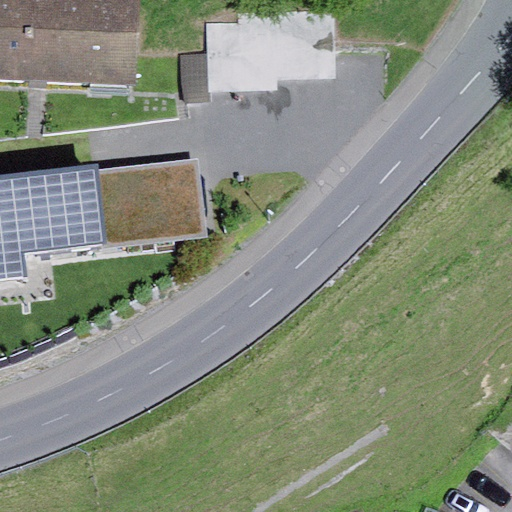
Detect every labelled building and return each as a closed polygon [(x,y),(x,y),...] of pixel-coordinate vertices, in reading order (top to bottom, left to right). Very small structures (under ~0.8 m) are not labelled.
[(0,0),(0,86),(137,92),(141,1),(128,0),(0,0)] [(241,24),(207,25),(208,55),(209,96),(280,94),(280,84),(337,83),(335,11),(241,14),(241,24)] [(209,96),(208,55),(180,57),(184,108),(210,106),(209,96)] [(197,164),(94,176),(101,248),(206,238),(197,164)] [(93,173),(0,182),(0,284),(24,282),(21,257),(101,248),(94,176),(93,173)] [(511,405),(489,433),(511,452),(511,405)]
